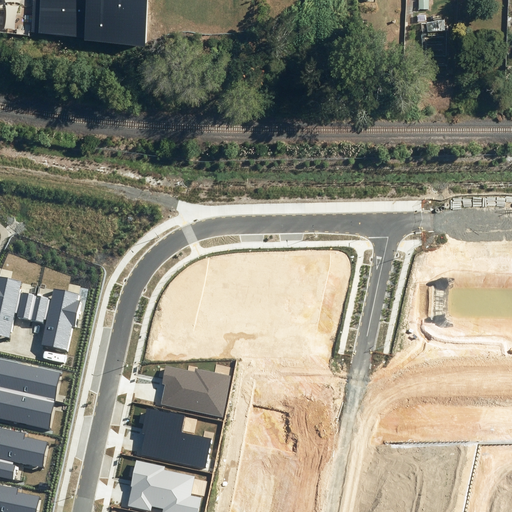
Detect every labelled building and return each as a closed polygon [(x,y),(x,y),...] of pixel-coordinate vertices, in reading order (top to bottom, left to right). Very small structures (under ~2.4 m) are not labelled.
[(32,0),(31,32),(144,38),(146,0),(32,0)] [(408,54),(407,70),(417,71),(417,54),(408,54)] [(31,320),(37,294),(21,290),(23,282),(0,276),(0,334),(10,337),(15,316),(31,320)] [(52,298),(37,294),(31,320),(46,323),(41,344),(68,350),(73,326),(75,326),(81,301),(78,300),(79,294),(54,288),(52,298)] [(0,389),(54,400),(60,373),(0,360),(0,389)] [(165,385),(161,404),(223,417),(231,376),(196,368),(195,372),(166,366),(162,384),(165,385)] [(0,418),(49,428),(54,400),(0,389),(0,418)] [(145,434),(141,454),(206,468),(212,440),(181,433),(185,416),(148,409),(143,433),(145,434)] [(0,477),(14,480),(17,463),(42,468),(48,438),(25,434),(25,431),(0,426),(0,477)] [(162,511),(198,511),(201,498),(191,495),(195,476),(164,469),(165,466),(136,459),(130,486),(132,487),(128,506),(151,511),(152,506),(163,509),(162,511)] [(0,511),(37,511),(41,495),(18,491),(18,488),(0,484),(0,511)]
